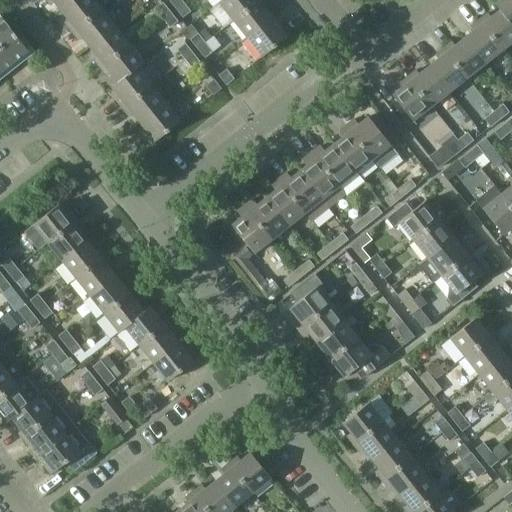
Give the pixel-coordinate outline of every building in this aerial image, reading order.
[(45,0),(49,4),(53,1),(61,11),(75,0),(45,0)] [(95,0),(75,0),(61,11),(69,21),(65,25),(71,32),(102,8),(95,0)] [(181,0),(167,0),(174,8),(183,1),(181,0)] [(221,0),(218,3),(232,21),(258,0),(221,0)] [(269,5),(264,0),(258,0),(232,21),(246,38),(273,18),(265,8),(269,5)] [(511,0),(502,0),(496,5),(511,24),(511,0)] [(191,11),(183,1),(174,8),(182,18),(191,11)] [(155,9),(162,18),(170,12),(163,2),(155,9)] [(486,14),(479,20),(503,49),(511,42),(511,24),(496,5),(499,10),(489,18),(486,14)] [(102,8),(71,32),(77,40),(81,36),(90,47),(116,26),(102,8)] [(178,21),(170,12),(162,18),(169,28),(178,21)] [(0,17),(0,71),(28,50),(1,17),(0,17)] [(281,28),(273,18),(246,38),(261,57),(291,33),(285,25),(281,28)] [(474,30),(464,38),(485,64),(503,49),(479,20),(471,26),(474,30)] [(116,26),(90,47),(97,57),(94,60),(100,68),(130,44),(116,26)] [(198,33),(189,40),(196,49),(205,42),(198,33)] [(451,43),(443,48),(467,78),(485,64),(464,38),(454,46),(451,43)] [(196,49),(204,58),(213,52),(205,42),(196,49)] [(177,49),(184,59),(192,52),(185,43),(177,49)] [(130,44),(100,68),(106,75),(110,72),(117,82),(111,87),(112,87),(144,62),(130,44)] [(439,58),(429,66),(449,92),(467,78),(443,48),(436,54),(439,58)] [(200,62),(192,52),(184,59),(191,68),(200,62)] [(144,62),(112,87),(120,98),(116,101),(122,108),(152,84),(138,67),(145,62),(144,62)] [(415,71),(408,77),(431,106),(449,92),(429,66),(418,75),(415,71)] [(234,79),(226,69),(218,76),(226,85),(234,79)] [(393,95),(412,120),(431,106),(408,77),(400,83),(403,87),(393,95)] [(213,95),(221,89),(214,79),(205,86),(213,95)] [(152,84),(122,108),(128,116),(132,113),(140,123),(166,102),(152,84)] [(166,102),(140,123),(148,133),(144,137),(151,145),(181,121),(166,102)] [(493,112),(500,120),(509,112),(503,104),(493,112)] [(493,112),(484,119),(490,127),(500,120),(493,112)] [(346,125),(374,160),(380,168),(398,154),(391,146),(368,117),(358,124),(354,119),(346,125)] [(510,132),(504,124),(494,132),(500,140),(510,132)] [(380,168),(374,160),(346,125),(338,131),(343,137),(334,144),(357,173),(373,160),(380,169),(380,168)] [(458,140),(464,148),(473,141),(467,132),(458,140)] [(464,148),(458,140),(448,147),(454,156),(464,148)] [(364,182),(357,173),(334,144),(324,151),(320,146),(312,152),(340,186),(347,196),(364,182)] [(483,153),(477,145),(467,152),(474,161),(483,153)] [(440,147),(428,157),(437,168),(449,160),(440,147)] [(347,196),(340,186),(312,152),(305,158),(309,164),(300,171),(330,209),(347,196)] [(467,152),(458,160),(464,168),(474,161),(467,152)] [(278,179),(306,213),(313,223),(330,209),(300,171),(290,178),(286,173),(278,179)] [(266,198),(289,227),(306,213),(278,179),(271,185),(275,191),(266,198)] [(397,189),(403,196),(416,186),(410,179),(397,189)] [(511,183),(500,193),(511,207),(511,183)] [(403,196),(397,189),(384,200),(390,207),(403,196)] [(502,233),(511,225),(511,207),(500,193),(482,208),(502,233)] [(245,206),(272,240),(289,227),(266,198),(257,205),(253,200),(245,206)] [(412,241),(439,220),(445,215),(439,207),(433,212),(424,201),(412,211),(406,202),(386,218),(393,227),(398,223),(412,241)] [(67,214),(59,204),(32,225),(47,243),(78,219),(71,211),(67,214)] [(231,225),(254,254),(272,240),(245,206),(237,212),(241,217),(231,225)] [(363,216),(369,223),(382,213),(376,206),(363,216)] [(369,223),(363,216),(350,227),(355,234),(369,223)] [(83,226),(78,219),(47,243),(61,261),(88,240),(79,229),(83,226)] [(453,237),(439,220),(412,241),(426,259),(453,237)] [(335,250),(348,240),(342,233),(330,243),(335,250)] [(467,255),(453,237),(426,259),(441,277),(467,255)] [(96,250),(88,240),(61,261),(75,279),(106,255),(100,247),(96,250)] [(335,250),(330,243),(316,254),(322,261),(335,250)] [(245,246),(233,256),(266,299),(279,288),(271,278),(267,281),(249,258),(252,256),(245,246)] [(368,260),(369,260),(376,270),(384,263),(376,253),(368,260)] [(112,262),(106,255),(75,279),(89,296),(116,276),(108,265),(112,262)] [(482,274),(467,255),(441,277),(448,287),(447,299),(453,306),(477,287),(473,281),(482,274)] [(9,258),(1,264),(8,274),(17,267),(9,258)] [(296,270),(302,277),(314,267),(309,260),(296,270)] [(348,269),(359,282),(366,276),(355,263),(348,269)] [(391,273),(384,263),(376,270),(384,279),(391,273)] [(8,274),(16,283),(24,277),(17,267),(8,274)] [(302,277),(296,270),(282,280),(288,288),(302,277)] [(124,285),(116,276),(89,296),(103,314),(134,290),(128,282),(124,285)] [(369,295),(376,289),(366,276),(359,282),(369,295)] [(11,287),(4,277),(0,280),(0,289),(3,293),(11,287)] [(332,303),(318,285),(289,308),(298,319),(292,323),(298,330),(332,303)] [(405,289),(397,296),(405,305),(412,299),(405,289)] [(140,298),(134,290),(103,314),(118,332),(151,306),(150,305),(143,311),(136,301),(140,298)] [(37,294),(29,300),(37,310),(45,303),(37,294)] [(375,303),(385,315),(393,310),(382,297),(375,303)] [(420,309),(413,301),(412,299),(405,305),(412,315),(420,309)] [(53,313),(45,303),(37,310),(44,319),(53,313)] [(332,303),(298,330),(303,337),(308,332),(316,343),(345,320),(332,303)] [(33,313),(25,304),(17,310),(24,320),(33,313)] [(159,316),(151,306),(118,332),(118,333),(125,328),(138,345),(169,321),(163,313),(159,316)] [(403,323),(393,310),(385,315),(396,329),(403,323)] [(33,313),(24,320),(31,329),(40,323),(33,313)] [(475,318),(449,338),(464,357),(494,332),(488,325),(484,329),(475,318)] [(345,320),(316,343),(324,353),(320,357),(325,364),(359,337),(345,320)] [(175,329),(169,321),(138,345),(152,363),(179,341),(171,332),(175,329)] [(65,345),(73,339),(66,329),(58,336),(65,345)] [(494,332),(464,357),(478,375),(504,354),(496,344),(500,340),(494,332)] [(368,348),(359,337),(325,364),(330,371),(335,366),(344,377),(356,367),(364,377),(389,357),(380,345),(373,343),(368,348)] [(61,349),(53,339),(45,346),(52,355),(61,349)] [(73,355),(81,348),(73,339),(65,345),(73,355)] [(188,352),(179,341),(152,363),(167,381),(198,357),(191,349),(188,352)] [(60,365),(68,358),(61,349),(52,355),(60,365)] [(511,376),(511,363),(504,354),(478,375),(492,392),(511,377),(511,376)] [(100,360),(92,366),(100,376),(108,369),(100,360)] [(437,362),(428,370),(435,379),(445,371),(437,362)] [(114,365),(108,369),(115,379),(121,374),(114,365)] [(3,366),(0,367),(0,396),(17,383),(3,366)] [(115,379),(108,369),(100,376),(107,385),(115,379)] [(80,377),(87,386),(95,380),(88,370),(80,377)] [(426,371),(419,377),(418,377),(426,387),(434,380),(426,371)] [(511,376),(511,377),(492,392),(506,410),(511,405),(511,376)] [(0,415),(5,422),(38,396),(46,389),(39,394),(25,377),(17,383),(0,396),(0,415)] [(94,396),(103,389),(95,380),(87,386),(94,396)] [(442,390),(434,380),(426,387),(433,396),(442,390)] [(421,390),(414,381),(406,388),(413,397),(421,390)] [(46,389),(38,396),(5,422),(6,423),(12,418),(20,427),(16,430),(22,438),(52,414),(60,407),(46,389)] [(421,407),(429,400),(421,390),(413,397),(421,407)] [(129,396),(121,402),(128,413),(137,406),(129,396)] [(116,423),(124,416),(116,406),(110,397),(101,404),(116,423)] [(145,418),(157,408),(149,398),(137,407),(145,418)] [(343,423),(351,433),(347,437),(353,444),(389,416),(383,409),(377,413),(369,402),(343,423)] [(455,406),(447,413),(454,422),(462,416),(455,406)] [(60,407),(52,414),(22,438),(28,446),(32,443),(40,453),(66,432),(74,425),(60,407)] [(353,444),(359,452),(363,449),(372,459),(398,438),(389,428),(395,424),(389,416),(353,444)] [(470,425),(462,416),(454,422),(462,432),(470,425)] [(434,423),(441,432),(450,426),(442,417),(434,423)] [(74,425),(66,432),(40,453),(48,463),(44,466),(50,474),(66,462),(74,472),(97,453),(74,425)] [(449,442),(457,435),(450,426),(441,432),(449,442)] [(372,459),(380,469),(376,472),(382,480),(412,456),(398,438),(372,459)] [(483,442),(475,449),(482,458),(490,451),(483,442)] [(498,461),(490,451),(482,458),(490,468),(498,461)] [(236,457),(229,463),(253,493),(271,479),(250,452),(240,461),(236,457)] [(462,459),(470,468),(478,461),(471,452),(462,459)] [(382,480),(388,487),(392,484),(400,495),(426,474),(412,456),(382,480)] [(485,471),(478,461),(470,468),(477,478),(485,471)] [(225,473),(214,481),(235,507),(253,493),(229,463),(221,469),(225,473)] [(400,495),(408,505),(404,508),(406,511),(414,511),(440,492),(426,474),(400,495)] [(201,485),(193,491),(209,511),(229,511),(235,507),(214,481),(204,489),(201,485)] [(445,487),(440,492),(414,511),(456,511),(446,499),(451,495),(445,487)] [(189,501),(179,510),(180,511),(209,511),(193,491),(186,497),(189,501)]
